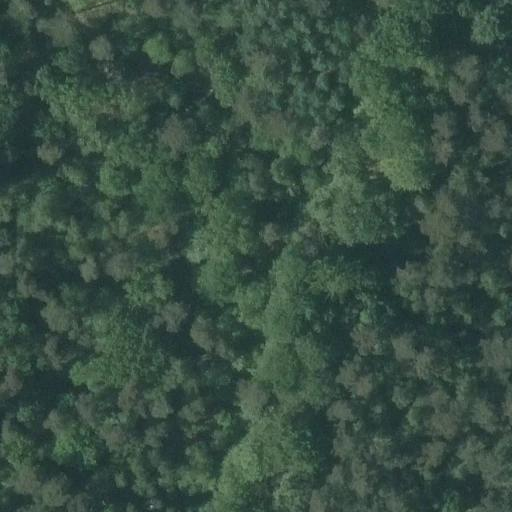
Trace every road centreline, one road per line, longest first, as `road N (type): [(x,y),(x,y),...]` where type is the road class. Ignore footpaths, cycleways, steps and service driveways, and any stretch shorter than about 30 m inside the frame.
road 1 (track): [(379,150),(236,511)]
road 2 (track): [(0,174),(108,152),(266,142),(379,150)]
road 3 (track): [(379,150),(419,41),(511,46)]
